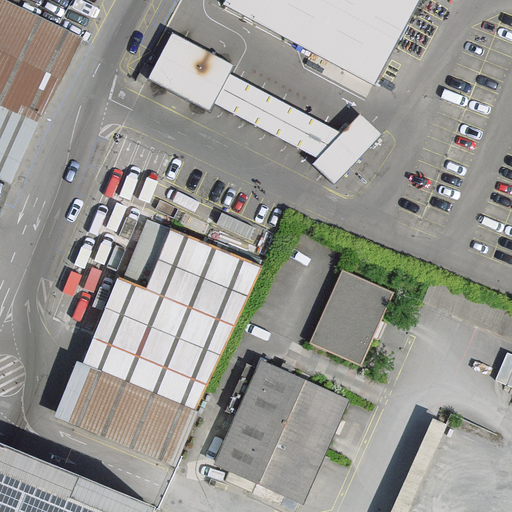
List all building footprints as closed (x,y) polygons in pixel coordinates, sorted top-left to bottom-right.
[(0,0),(0,176),(12,182),(39,122),(83,37),(60,26),(4,0),(0,0)] [(223,0),(219,8),(371,89),(418,0),(223,0)] [(172,31),(148,78),(211,111),(215,103),(320,158),(315,163),(335,183),(382,134),(361,113),(343,132),(230,73),(234,65),(172,31)] [(195,407),(262,263),(148,220),(125,276),(118,273),(82,363),(76,360),(54,415),(175,462),(199,408),(195,407)] [(344,271),(312,344),(365,367),(397,294),(344,271)] [(245,419),(224,467),(308,505),(329,457),(332,451),(354,403),(269,366),(266,372),(253,366),(232,413),(245,419)] [(0,511),(154,511),(156,508),(0,444),(0,511)]
